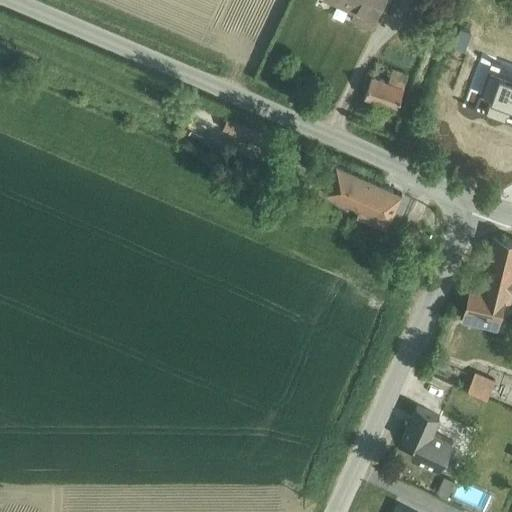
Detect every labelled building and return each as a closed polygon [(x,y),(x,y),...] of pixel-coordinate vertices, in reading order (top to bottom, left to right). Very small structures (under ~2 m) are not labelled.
[(329,0),(354,12),(351,19),(371,28),(384,0),(329,0)] [(372,76),(365,96),(397,107),(408,74),(393,69),(389,81),(372,76)] [(228,116),(223,127),(229,130),(228,133),(248,141),(249,138),(258,142),(263,131),(228,116)] [(360,207),(388,219),(390,220),(402,192),(336,163),(324,191),(360,207)] [(388,219),(360,207),(356,215),(385,228),(388,219)] [(410,226),(404,238),(414,243),(419,230),(410,226)] [(471,287),(463,319),(499,327),(506,298),(509,299),(511,288),(511,239),(495,235),(482,289),(471,287)] [(468,389),(488,398),(495,379),(476,371),(468,389)] [(488,398),(468,389),(460,386),(456,396),(445,391),(435,414),(417,406),(412,416),(407,414),(405,421),(409,423),(402,438),(415,444),(411,457),(438,469),(448,456),(451,439),(435,431),(441,416),(465,426),(466,423),(476,426),(480,416),(495,422),(502,405),(487,399),(488,398)] [(443,476),(436,491),(447,497),(454,481),(443,476)]
